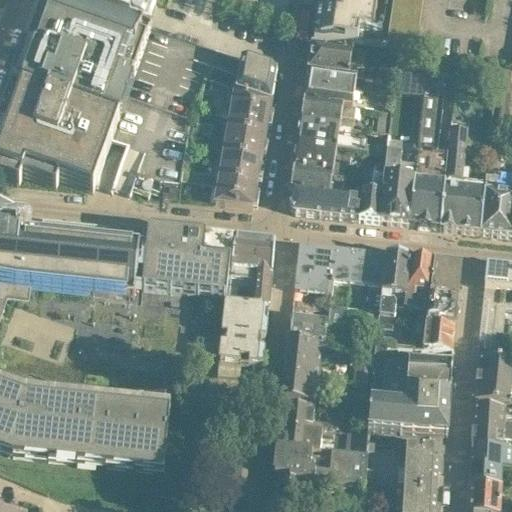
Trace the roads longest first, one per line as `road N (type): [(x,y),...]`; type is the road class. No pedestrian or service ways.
road 1 (residential): [(287,234),(258,511)]
road 2 (residential): [(271,232),(0,204)]
road 3 (unknown): [(18,378),(70,389),(121,375),(134,354),(156,220)]
road 4 (residential): [(473,254),(455,511)]
road 5 (residential): [(306,0),(271,232)]
road 6 (residential): [(473,254),(287,234)]
